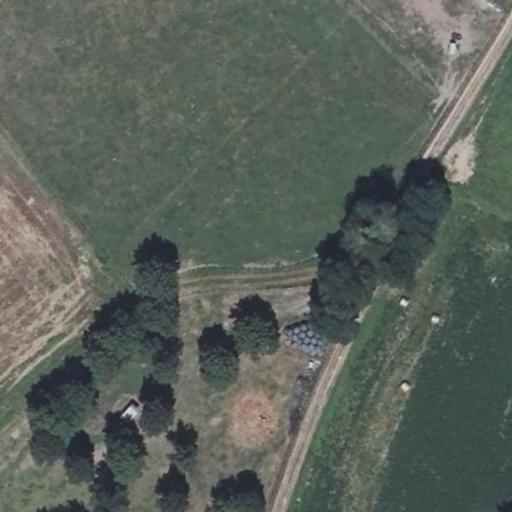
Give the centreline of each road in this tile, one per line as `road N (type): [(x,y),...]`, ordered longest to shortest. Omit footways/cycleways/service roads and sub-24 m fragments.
road 1 (track): [(0,445),(113,322),(148,299),(184,285),(268,280),(360,251),(395,213)]
road 2 (track): [(277,511),(395,213)]
road 3 (track): [(395,213),(511,24)]
